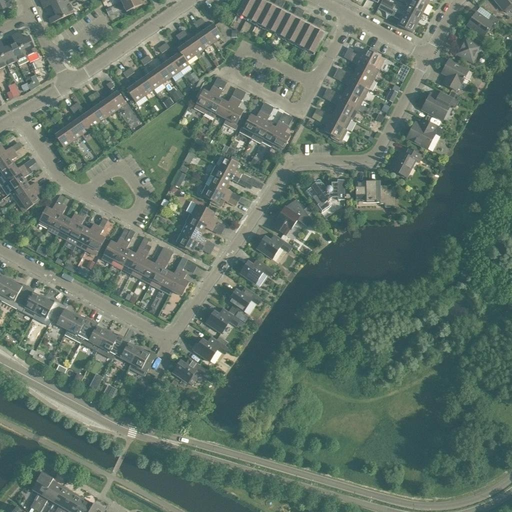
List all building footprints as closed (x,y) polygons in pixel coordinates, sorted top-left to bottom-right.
[(6,0),(2,0),(0,1),(0,12),(13,7),(11,2),(8,3),(6,0)] [(66,0),(45,0),(40,3),(42,7),(49,3),(52,9),(68,2),(66,0)] [(121,0),(120,1),(125,10),(140,3),(138,0),(121,0)] [(241,0),(235,13),(245,18),(254,23),(264,28),(273,33),(283,38),(293,43),(302,48),(312,53),(323,32),(317,29),(322,20),(318,18),(314,16),(310,25),(304,22),(298,19),(303,10),(299,8),(295,6),(291,15),(285,12),(279,9),(283,0),(274,0),(272,5),(266,2),(262,0),(241,0)] [(387,0),(379,0),(379,2),(386,6),(390,8),(393,10),(393,9),(416,21),(421,12),(406,3),(403,8),(393,3),(387,0)] [(407,0),(406,3),(421,12),(426,2),(422,0),(407,0)] [(511,0),(495,0),(502,8),(504,11),(511,4),(511,0)] [(54,14),(47,18),(49,23),(51,22),(72,12),(68,2),(52,9),(54,14)] [(379,2),(373,11),(381,16),(386,6),(379,2)] [(393,10),(391,14),(398,18),(395,23),(402,26),(411,31),(416,21),(393,9),(393,10)] [(475,10),(466,23),(482,35),(487,28),(489,29),(493,24),(498,18),(490,13),(486,19),(475,10)] [(212,23),(203,29),(212,42),(221,35),(212,23)] [(203,29),(194,35),(203,48),(212,42),(203,29)] [(19,30),(15,32),(25,55),(35,51),(28,35),(22,38),(19,30)] [(14,42),(8,44),(16,60),(18,64),(27,59),(25,55),(15,32),(10,34),(14,42)] [(194,35),(185,41),(194,54),(203,48),(194,35)] [(463,36),(455,52),(466,58),(465,59),(471,62),(475,56),(474,55),(480,44),(463,36)] [(0,40),(0,51),(6,64),(16,60),(8,44),(3,47),(0,40)] [(185,41),(176,48),(178,51),(179,51),(185,60),(194,54),(185,41)] [(353,49),(351,54),(378,68),(383,58),(365,48),(362,54),(353,49)] [(178,51),(170,57),(178,70),(188,63),(185,60),(179,51),(178,51)] [(351,54),(348,59),(357,64),(355,69),(372,78),(378,68),(351,54)] [(170,57),(161,63),(170,76),(178,70),(170,57)] [(447,58),(440,71),(446,74),(442,82),(454,89),(459,81),(460,82),(463,76),(469,79),(470,76),(471,71),(447,58)] [(161,63),(152,69),(161,82),(170,76),(161,63)] [(152,69),(143,76),(152,88),(161,82),(152,69)] [(343,69),(340,74),(367,88),(372,78),(355,69),(352,74),(343,69)] [(192,70),(185,75),(191,83),(197,78),(192,70)] [(340,74),(338,79),(347,84),(344,89),(362,98),(367,88),(340,74)] [(143,76),(134,82),(143,94),(152,88),(143,76)] [(217,85),(203,111),(213,116),(215,112),(222,99),(217,96),(224,83),(220,80),(217,85)] [(9,90),(5,91),(8,98),(18,93),(13,81),(6,84),(9,90)] [(25,82),(19,84),(22,90),(28,87),(25,82)] [(134,82),(125,88),(134,101),(143,94),(134,82)] [(198,96),(193,106),(203,111),(217,85),(212,82),(207,91),(202,88),(201,89),(199,88),(195,95),(198,96)] [(177,87),(170,92),(175,99),(182,94),(177,87)] [(332,89),(330,94),(356,108),(362,98),(344,89),(341,94),(332,89)] [(116,90),(107,96),(116,109),(125,102),(116,90)] [(224,117),(222,121),(234,128),(239,120),(237,119),(242,109),(236,106),(243,92),(239,90),(236,95),(224,117)] [(429,92),(421,108),(441,118),(449,103),(454,106),(457,99),(440,90),(437,96),(429,92)] [(222,99),(215,112),(224,117),(236,95),(231,92),(226,101),(222,99)] [(388,92),(385,97),(390,100),(393,95),(388,92)] [(330,94),(327,99),(336,104),(333,109),(351,118),(356,108),(330,94)] [(107,96),(98,102),(107,115),(116,109),(107,96)] [(168,96),(161,101),(165,106),(172,101),(168,96)] [(98,102),(89,109),(98,121),(107,115),(98,102)] [(383,102),(380,108),(385,111),(388,105),(383,102)] [(250,137),(259,142),(260,140),(269,124),(264,121),(272,107),(267,105),(264,110),(251,135),(250,137)] [(243,122),(238,130),(250,137),(251,135),(264,110),(259,107),(254,116),(249,113),(244,122),(243,122)] [(89,109),(80,115),(89,127),(98,121),(89,109)] [(322,110),(319,115),(346,129),(351,118),(333,109),(331,114),(322,110)] [(377,112),(374,118),(380,121),(383,115),(377,112)] [(269,124),(260,140),(270,145),(283,120),(285,116),(280,114),(273,126),(269,124)] [(80,115),(71,121),(80,134),(89,127),(80,115)] [(319,115),(317,120),(325,124),(322,130),(329,133),(331,136),(338,140),(342,140),(347,129),(346,129),(319,115)] [(376,128),(380,122),(372,118),(368,127),(375,130),(376,129),(376,128)] [(414,121),(406,137),(425,147),(433,132),(438,135),(442,128),(424,119),(421,125),(414,121)] [(283,120),(270,145),(280,150),(281,147),(282,148),(289,134),(283,131),(288,122),(283,120)] [(71,121),(63,127),(71,140),(80,134),(71,121)] [(63,127),(53,134),(62,146),(71,140),(63,127)] [(0,145),(0,144),(0,158),(13,150),(10,145),(4,150),(0,145)] [(399,150),(389,167),(402,174),(406,167),(408,168),(410,167),(411,164),(411,162),(413,158),(418,160),(421,154),(406,146),(403,152),(399,150)] [(0,172),(13,163),(10,159),(16,155),(13,150),(0,158),(0,172)] [(219,153),(214,164),(242,179),(251,183),(254,178),(234,168),(237,162),(219,153)] [(77,160),(71,164),(75,169),(81,165),(77,160)] [(0,172),(0,179),(3,183),(6,181),(25,168),(22,163),(16,167),(13,163),(0,172)] [(214,164),(209,173),(226,182),(229,178),(239,184),(242,179),(214,164)] [(3,183),(0,185),(6,194),(8,192),(9,192),(13,190),(25,181),(22,177),(31,171),(28,166),(25,168),(6,181),(3,183)] [(178,170),(174,176),(181,179),(184,173),(178,170)] [(209,173),(204,183),(205,183),(237,200),(240,196),(230,191),(230,190),(224,187),(226,182),(209,173)] [(311,185),(304,189),(320,212),(329,205),(329,202),(328,199),(328,198),(330,196),(336,196),(336,198),(343,198),(342,178),(336,179),(336,181),(330,181),(330,186),(328,185),(326,185),(324,187),(320,181),(314,182),(310,184),(311,185)] [(361,181),(354,181),(355,198),(361,198),(378,198),(378,202),(383,202),(383,206),(394,205),(394,187),(386,187),(386,183),(378,184),(378,180),(361,180),(361,181)] [(13,190),(9,192),(15,201),(37,186),(34,181),(28,185),(25,181),(13,190)] [(205,183),(200,193),(203,194),(202,195),(210,199),(209,201),(218,206),(220,206),(223,200),(234,206),(237,200),(205,183)] [(37,186),(15,201),(22,211),(26,208),(38,199),(35,194),(41,190),(37,186)] [(162,197),(159,203),(165,206),(168,200),(162,197)] [(275,219),(271,225),(284,234),(288,228),(289,228),(296,218),(306,225),(310,219),(306,213),(302,208),(295,197),(284,205),(275,218),(275,219)] [(38,219),(37,222),(47,227),(59,205),(54,202),(50,208),(45,205),(38,219)] [(195,203),(190,212),(213,224),(215,219),(209,216),(212,210),(198,203),(198,204),(195,203)] [(47,227),(46,229),(56,234),(65,216),(60,214),(64,207),(59,205),(47,227)] [(307,205),(302,208),(306,213),(311,210),(307,205)] [(65,216),(56,234),(65,239),(67,235),(78,215),(73,212),(69,218),(65,216)] [(188,212),(183,221),(185,222),(201,230),(204,226),(210,229),(213,224),(190,212),(188,212)] [(67,235),(65,239),(75,244),(77,240),(84,226),(79,224),(83,217),(78,215),(67,235)] [(77,240),(75,244),(84,249),(97,225),(92,222),(89,229),(84,226),(77,240)] [(185,222),(180,231),(208,246),(209,247),(211,242),(199,235),(201,230),(185,222)] [(97,225),(84,249),(95,254),(97,250),(104,237),(99,234),(102,227),(97,225)] [(113,259),(110,263),(120,268),(122,264),(129,250),(125,248),(134,231),(129,228),(123,239),(113,259)] [(180,231),(175,241),(177,242),(177,243),(191,250),(194,245),(206,251),(208,246),(180,231)] [(264,235),(255,247),(270,258),(279,246),(285,250),(289,244),(276,236),(273,241),(264,235)] [(110,240),(100,258),(110,263),(113,259),(123,239),(118,236),(115,242),(110,240)] [(122,264),(120,268),(129,273),(132,269),(142,249),(148,238),(143,236),(134,253),(129,250),(122,264)] [(141,274),(139,278),(149,283),(167,248),(162,246),(153,263),(148,260),(141,274)] [(149,283),(158,288),(168,270),(163,268),(172,251),(167,248),(149,283)] [(132,269),(129,273),(139,278),(141,274),(148,260),(144,258),(147,251),(143,249),(142,249),(132,269)] [(158,288),(168,293),(170,289),(181,269),(182,266),(186,259),(186,258),(181,256),(172,273),(168,270),(158,288)] [(88,259),(85,265),(90,268),(93,261),(88,259)] [(186,259),(182,266),(192,271),(195,265),(186,259)] [(247,260),(238,272),(254,282),(262,271),(268,275),(272,269),(259,260),(256,266),(247,260)] [(79,265),(76,271),(85,276),(88,270),(79,265)] [(181,269),(170,289),(180,294),(188,281),(182,278),(186,271),(181,269)] [(0,270),(0,298),(10,280),(0,274),(1,272),(0,270)] [(10,280),(0,298),(0,299),(1,299),(7,303),(16,308),(27,285),(22,282),(20,285),(10,280)] [(27,285),(16,308),(28,314),(32,316),(34,312),(42,296),(32,291),(33,288),(27,285)] [(235,288),(226,300),(231,304),(238,308),(242,311),(250,299),(256,303),(260,297),(248,289),(243,286),(240,291),(235,288)] [(42,296),(34,312),(45,317),(50,320),(59,302),(53,299),(52,302),(42,296)] [(138,305),(147,310),(150,305),(140,300),(138,305)] [(59,302),(50,320),(55,323),(66,328),(74,313),(64,308),(65,305),(59,302)] [(231,304),(227,310),(233,314),(238,308),(231,304)] [(213,309),(204,322),(220,332),(228,320),(234,324),(238,319),(226,310),(222,315),(213,309)] [(66,328),(63,333),(79,341),(82,337),(91,319),(85,316),(84,318),(74,313),(66,328)] [(82,337),(79,341),(95,350),(98,345),(106,330),(95,325),(97,322),(91,319),(82,337)] [(98,345),(95,350),(111,358),(114,353),(123,336),(117,333),(116,335),(106,330),(98,345)] [(123,336),(114,353),(119,356),(129,362),(137,347),(127,341),(129,339),(123,336)] [(201,337),(193,350),(208,360),(216,348),(222,353),(226,347),(214,338),(210,344),(201,337)] [(129,362),(127,366),(143,375),(155,353),(149,349),(147,352),(137,347),(129,362)] [(179,359),(171,371),(186,382),(186,381),(191,384),(199,373),(201,374),(205,368),(192,360),(188,365),(179,359)] [(76,371),(73,377),(79,380),(82,374),(76,371)] [(89,386),(94,390),(97,385),(92,381),(89,386)] [(191,392),(188,397),(193,401),(197,395),(191,392)] [(37,492),(29,506),(30,506),(34,508),(51,479),(48,477),(49,476),(41,471),(35,480),(36,481),(31,488),(37,492)] [(34,508),(31,511),(36,511),(38,511),(39,511),(47,497),(52,501),(61,485),(51,479),(34,508)] [(58,504),(52,511),(59,511),(72,491),(61,485),(52,501),(58,504)] [(72,491),(59,511),(65,511),(67,510),(71,511),(73,511),(82,497),(72,491)] [(87,511),(92,503),(82,497),(73,511),(87,511)] [(92,503),(87,511),(101,511),(104,508),(97,503),(96,505),(92,503)]
